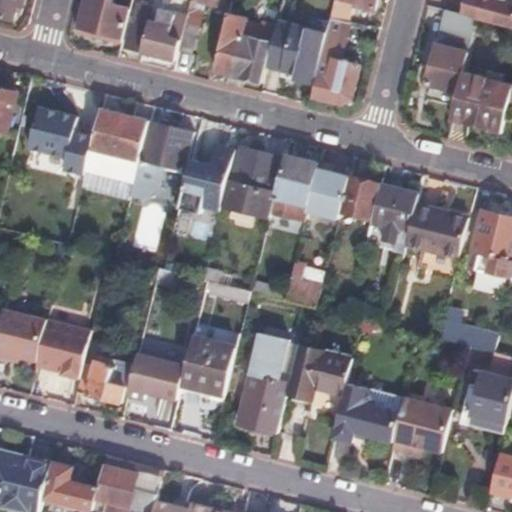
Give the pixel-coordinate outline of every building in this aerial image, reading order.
[(22,10),(24,0),(0,0),(0,14),(13,18),(15,8),(22,10)] [(83,0),(76,29),(119,40),(128,6),(110,2),(110,0),(83,0)] [(224,0),(193,0),(193,3),(222,10),(224,0)] [(376,0),(334,0),(330,18),(350,23),(355,5),(374,11),(376,0)] [(482,0),(481,4),(477,22),(501,28),(509,0),(482,0)] [(477,22),(481,4),(469,2),(465,19),(477,22)] [(148,20),(150,12),(133,7),(123,48),(140,52),(148,20)] [(156,23),(148,20),(140,52),(175,61),(186,19),(158,12),(156,23)] [(214,71),(263,83),(267,68),(273,43),(260,39),(263,27),(246,22),(247,20),(229,15),(214,71)] [(446,15),(440,35),(459,40),(451,70),(436,66),(429,91),(458,98),(464,73),(466,67),(477,22),(465,19),(446,15)] [(330,18),(328,24),(316,77),(319,77),(314,97),(343,104),(354,96),(361,64),(345,61),(353,24),(350,23),(330,18)] [(267,68),(283,72),(283,70),(296,73),(294,80),(294,82),(313,87),(316,77),(328,24),(309,20),(307,29),(278,22),(276,30),(273,43),(267,68)] [(276,30),(263,27),(260,39),(273,43),(276,30)] [(459,40),(440,35),(433,65),(436,66),(451,70),(459,40)] [(464,73),(502,83),(503,76),(466,67),(464,73)] [(283,70),(283,72),(282,77),(294,80),(296,73),(283,70)] [(502,83),(464,73),(458,98),(454,111),(468,115),(466,125),(490,131),(490,127),(502,83)] [(503,130),(510,105),(511,95),(511,85),(502,83),(490,127),(503,130)] [(67,89),(66,103),(84,104),(85,90),(67,89)] [(0,130),(7,132),(16,95),(0,90),(0,130)] [(152,116),(154,107),(107,95),(104,103),(152,116)] [(15,143),(10,162),(35,168),(50,109),(47,108),(48,103),(39,100),(37,107),(33,105),(24,145),(15,143)] [(452,121),(466,125),(468,115),(454,111),(452,121)] [(148,124),(100,112),(85,170),(133,183),(148,124)] [(147,165),(164,170),(182,174),(192,134),(148,124),(133,183),(127,206),(147,211),(152,193),(148,192),(150,183),(143,181),(147,165)] [(274,197),(275,195),(270,193),(278,160),(242,151),(233,185),(226,183),(221,204),(270,216),(271,213),(274,197)] [(317,172),(318,167),(288,159),(278,199),(274,197),(271,213),(293,219),(297,204),(308,207),(309,206),(317,172)] [(160,185),(164,170),(147,165),(143,181),(150,183),(160,185)] [(348,179),(317,172),(309,206),(316,207),(314,213),(339,219),(340,211),(348,179)] [(379,187),(348,179),(340,211),(371,219),(379,187)] [(77,203),(81,186),(71,184),(67,200),(77,203)] [(417,197),(379,187),(371,219),(369,225),(408,234),(410,224),(417,197)] [(38,241),(56,246),(61,227),(56,226),(62,202),(48,199),(38,241)] [(475,251),(511,260),(511,220),(484,213),(475,251)] [(408,234),(402,258),(456,272),(464,238),(410,224),(408,234)] [(61,227),(56,246),(65,248),(69,233),(70,229),(61,227)] [(69,233),(65,248),(98,256),(102,241),(69,233)] [(508,277),(511,261),(511,260),(475,251),(473,262),(487,266),(486,271),(508,277)] [(189,258),(168,253),(163,272),(166,273),(184,278),(189,258)] [(302,264),(295,262),(288,289),(285,303),(309,309),(312,310),(316,311),(326,270),(321,268),(316,288),(303,284),(307,266),(302,264)] [(233,290),(236,277),(205,269),(202,282),(204,283),(207,283),(233,290)] [(236,277),(233,290),(250,294),(254,281),(236,277)] [(254,281),(250,294),(285,303),(288,289),(254,281)] [(207,283),(204,295),(247,306),(250,294),(233,290),(207,283)] [(446,310),(438,341),(469,349),(493,355),(499,333),(461,323),(463,314),(446,310)] [(0,321),(0,359),(8,361),(9,357),(18,359),(36,363),(46,323),(2,312),(0,321)] [(83,332),(46,323),(36,363),(35,368),(61,374),(61,376),(79,380),(83,361),(90,334),(83,332)] [(240,423),(279,433),(286,403),(288,396),(291,384),(281,381),(290,341),(262,334),(240,423)] [(236,349),(193,338),(186,365),(182,383),(225,394),(236,349)] [(99,343),(95,360),(103,362),(106,346),(99,343)] [(315,402),(313,410),(339,416),(347,384),(352,359),(300,346),(291,384),(288,396),(315,402)] [(150,392),(178,399),(182,383),(186,365),(138,353),(128,394),(149,399),(150,392)] [(79,380),(76,392),(120,403),(124,387),(110,383),(115,365),(103,362),(95,360),(94,363),(83,361),(79,380)] [(500,433),(502,423),(511,385),(511,380),(472,370),(469,385),(462,413),(469,415),(467,425),(500,433)] [(405,399),(347,384),(339,416),(333,441),(352,446),(354,434),(393,444),(405,399)] [(286,403),(313,410),(315,402),(288,396),(286,403)] [(392,449),(409,453),(411,443),(422,446),(443,452),(453,411),(405,399),(393,444),(392,449)] [(462,413),(460,423),(467,425),(469,415),(462,413)] [(411,443),(409,453),(420,456),(422,446),(411,443)] [(0,505),(27,511),(40,511),(44,498),(52,464),(0,451),(0,505)] [(511,456),(503,454),(494,491),(511,495),(511,456)] [(106,458),(99,486),(93,510),(92,511),(154,511),(157,502),(164,472),(106,458)] [(52,464),(44,498),(93,510),(99,486),(83,482),(85,475),(74,472),(75,466),(53,461),(52,464)] [(185,509),(186,503),(173,499),(171,505),(185,509)] [(171,505),(157,502),(154,511),(211,511),(212,509),(186,503),(185,509),(171,505)] [(301,511),(303,507),(289,503),(287,511),(301,511)]
